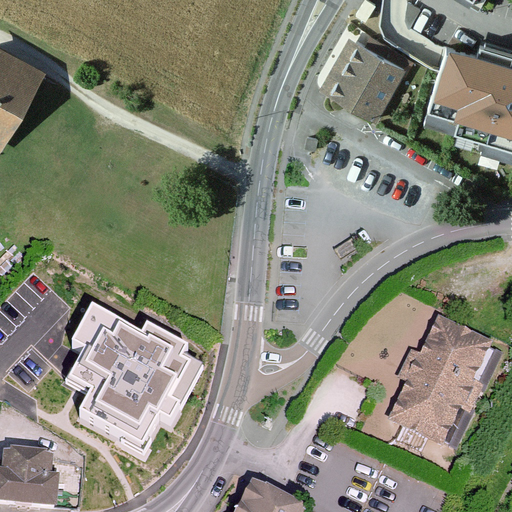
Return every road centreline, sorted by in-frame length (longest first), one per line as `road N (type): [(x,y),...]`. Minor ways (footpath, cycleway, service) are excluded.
road 1 (tertiary): [(290,66),(264,148),(244,353)]
road 2 (residential): [(511,222),(454,231),(399,255),(349,296),(307,350)]
